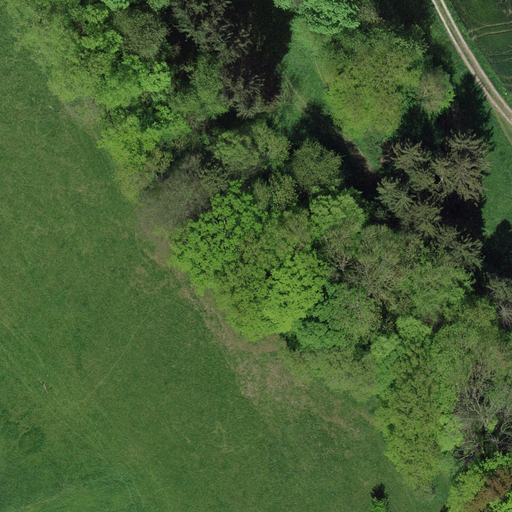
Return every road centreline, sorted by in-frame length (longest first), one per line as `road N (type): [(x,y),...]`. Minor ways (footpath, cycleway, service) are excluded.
road 1 (track): [(0,328),(129,448),(170,511)]
road 2 (track): [(511,116),(475,73),(437,0)]
